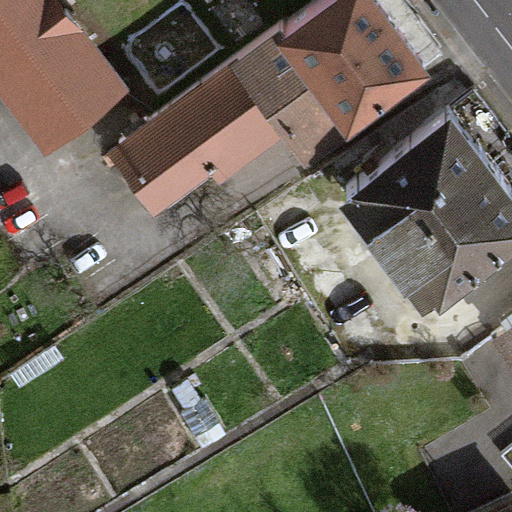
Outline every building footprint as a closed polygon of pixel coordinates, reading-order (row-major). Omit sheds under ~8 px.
[(0,0),(0,72),(47,134),(119,79),(58,0),(0,0)] [(279,19),(117,137),(140,167),(156,189),(187,167),(196,179),(285,114),(305,141),(423,54),(383,0),(309,0),(281,21),(279,19)] [(438,43),(406,0),(383,0),(423,54),(438,43)] [(511,225),(511,185),(448,102),(380,153),(370,161),(343,182),(424,287),(437,278),(439,281),(511,225)] [(380,153),(374,145),(363,153),(370,161),(380,153)] [(165,202),(196,179),(187,167),(156,189),(140,167),(127,176),(144,198),(165,202)] [(511,305),(502,313),(507,320),(511,316),(511,305)] [(511,316),(507,320),(496,329),(511,349),(511,316)] [(511,511),(511,497),(483,511),(511,511)]
